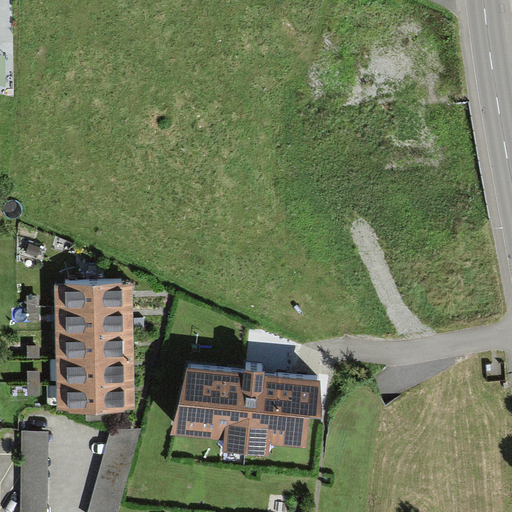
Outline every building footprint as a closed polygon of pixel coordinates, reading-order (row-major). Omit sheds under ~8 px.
[(373,159),(432,153),(426,81),(300,92),(304,135),(370,129),(373,159)] [(134,273),(56,275),(58,404),(136,403),(134,273)] [(39,292),(27,293),(27,317),(40,317),(39,292)] [(40,342),(28,342),(28,355),(40,355),(40,342)] [(187,356),(171,422),(223,427),(222,436),(269,442),(270,432),(308,436),(311,399),(322,402),(321,369),(264,363),(265,356),(244,354),(243,361),(187,356)] [(40,367),(27,367),(28,392),(40,392),(40,367)] [(117,511),(141,425),(111,425),(88,511),(117,511)] [(48,511),(49,428),(23,428),(21,511),(48,511)]
